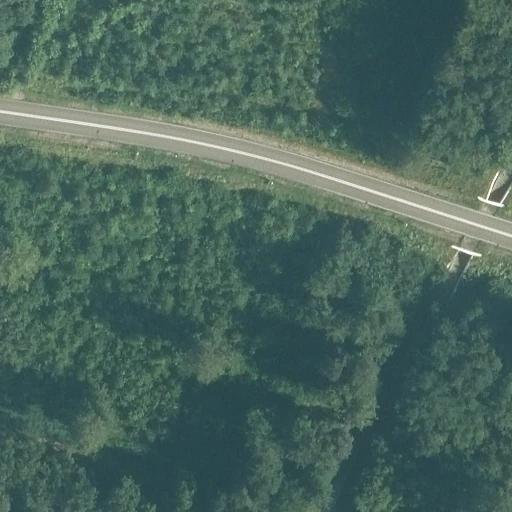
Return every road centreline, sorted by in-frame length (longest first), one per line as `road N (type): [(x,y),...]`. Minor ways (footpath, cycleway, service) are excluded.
road 1 (tertiary): [(511,241),(200,143),(0,113)]
road 2 (track): [(167,511),(85,455),(0,429)]
